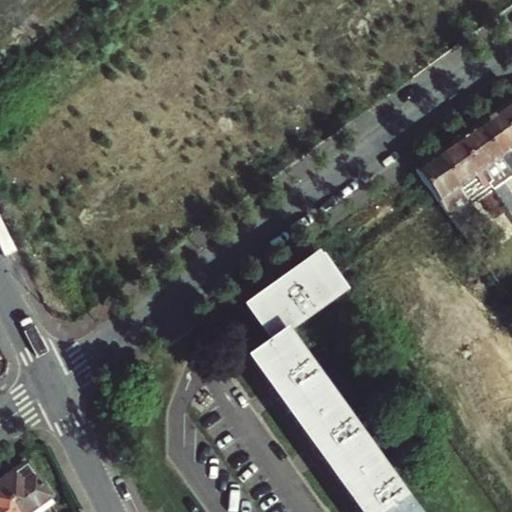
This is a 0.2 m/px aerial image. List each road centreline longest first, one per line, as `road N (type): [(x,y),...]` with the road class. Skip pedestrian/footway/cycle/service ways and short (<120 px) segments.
road 1 (residential): [(51,387),(511,49)]
road 2 (tertiary): [(112,511),(51,387)]
